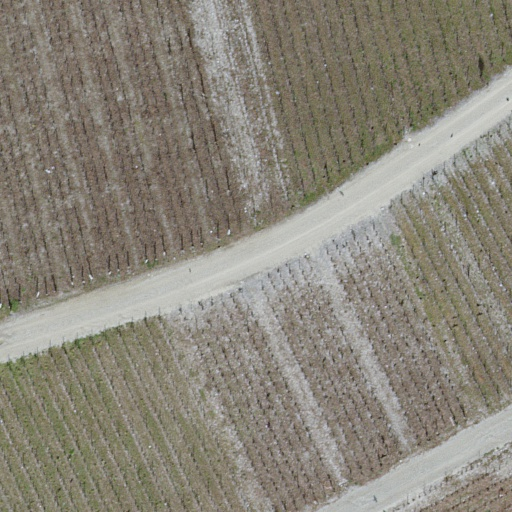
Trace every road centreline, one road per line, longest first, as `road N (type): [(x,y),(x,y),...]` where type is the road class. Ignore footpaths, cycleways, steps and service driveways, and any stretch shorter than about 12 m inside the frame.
road 1 (track): [(511,69),(300,227),(0,326)]
road 2 (track): [(323,511),(511,400)]
